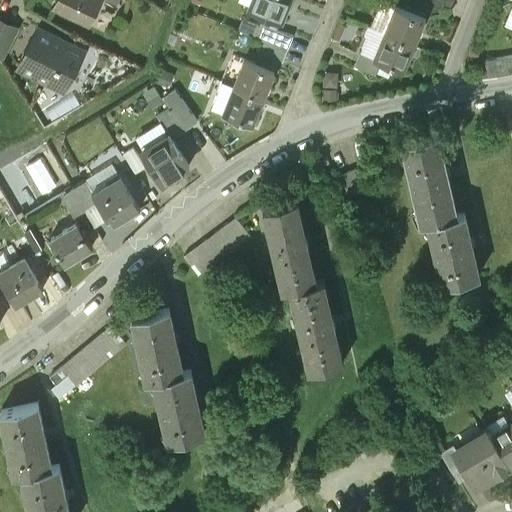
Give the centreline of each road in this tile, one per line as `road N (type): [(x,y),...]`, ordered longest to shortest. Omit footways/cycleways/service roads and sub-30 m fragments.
road 1 (residential): [(290,136),(0,363)]
road 2 (track): [(291,491),(403,469),(429,475),(460,511)]
road 3 (residential): [(444,90),(372,105),(290,136)]
road 4 (residential): [(290,136),(342,0)]
